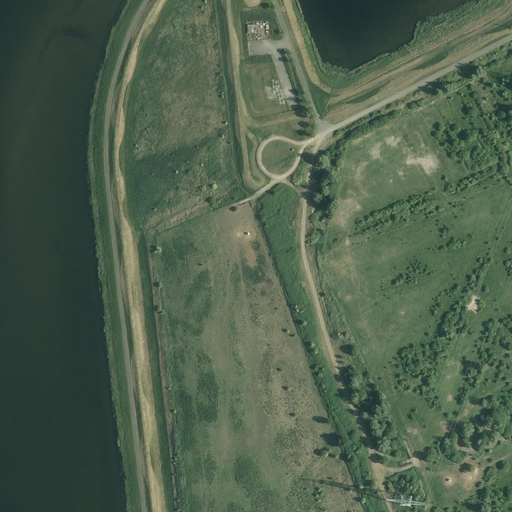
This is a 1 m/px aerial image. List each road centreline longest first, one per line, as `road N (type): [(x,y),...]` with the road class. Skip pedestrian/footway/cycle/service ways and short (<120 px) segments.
road 1 (unclassified): [(143,511),(105,138),(123,48),(146,0)]
road 2 (track): [(324,133),(305,197),(303,245),(392,511)]
road 3 (unclassified): [(324,133),(511,36)]
road 4 (unclassified): [(303,144),(274,137),(260,148),(261,167),(272,176),(292,171),(301,148)]
